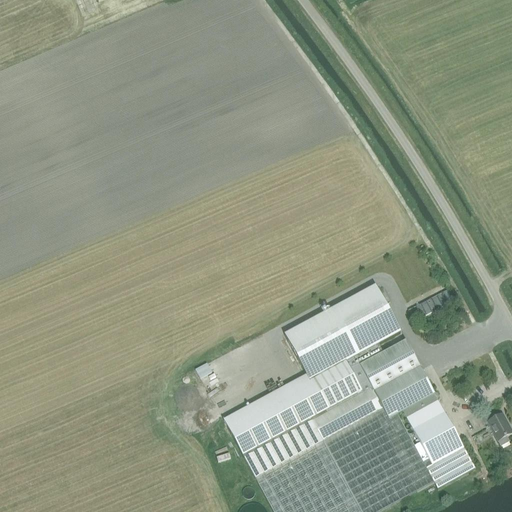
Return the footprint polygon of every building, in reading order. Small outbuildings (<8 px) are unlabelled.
[(376,287),(284,337),(306,376),(309,383),(346,363),(401,334),(376,287)] [(449,291),(417,307),(422,318),(454,301),(449,291)] [(463,340),(470,337),(465,325),(458,329),(463,340)] [(384,355),(359,369),(371,391),(382,413),(387,421),(397,416),(403,413),(435,396),(434,395),(406,343),(384,355)] [(379,346),(346,363),(362,395),(371,391),(359,369),(384,355),(379,346)] [(306,376),(223,421),(244,459),(362,395),(346,363),(309,383),(306,376)] [(362,395),(244,459),(255,481),(382,413),(371,391),(362,395)] [(435,396),(403,413),(407,419),(418,441),(415,442),(418,447),(420,445),(426,456),(432,467),(448,459),(452,456),(464,450),(438,402),(439,402),(440,400),(437,395),(435,394),(434,395),(435,396)] [(382,413),(255,481),(272,511),(382,511),(417,493),(418,495),(435,486),(426,470),(432,467),(426,456),(420,445),(418,447),(415,448),(397,416),(387,421),(382,413)] [(494,413),(481,420),(484,426),(486,431),(491,428),(498,443),(501,447),(509,443),(507,438),(511,435),(511,433),(502,416),(497,419),(494,413)] [(465,452),(453,458),(449,460),(433,469),(443,488),(475,471),(465,452)] [(244,499),(247,500),(251,500),(253,498),(254,494),(253,492),(252,489),(249,488),(246,489),(243,491),(242,493),(242,497),(244,499)]
